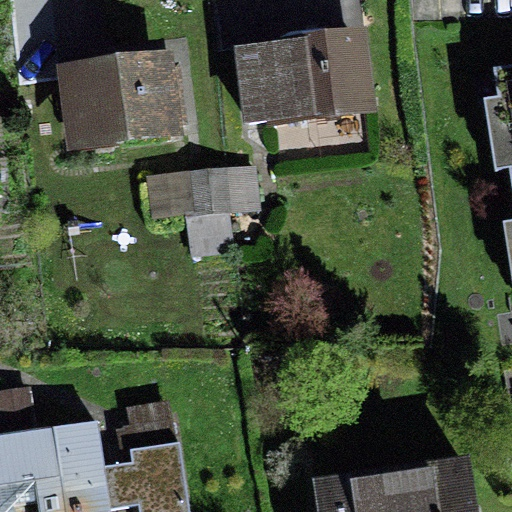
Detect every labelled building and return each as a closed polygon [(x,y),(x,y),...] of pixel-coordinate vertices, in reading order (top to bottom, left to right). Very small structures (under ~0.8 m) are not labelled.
[(358,47),(277,57),(287,132),(368,122),(358,47)] [(185,140),(178,68),(65,79),(72,151),(185,140)] [(511,73),(495,76),(511,190),(511,73)] [(0,449),(0,511),(104,511),(95,437),(1,449),(0,449)] [(475,511),(467,458),(316,489),(319,511),(475,511)]
